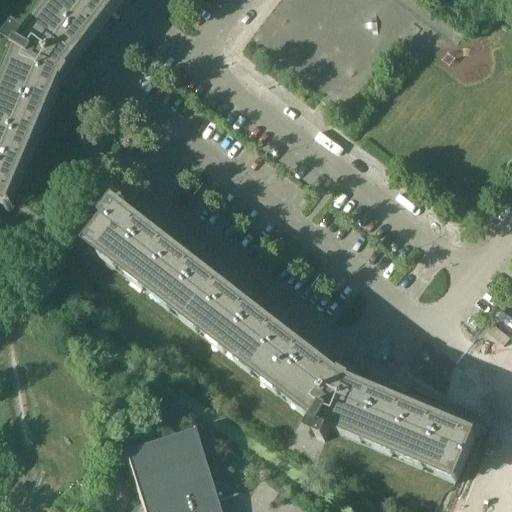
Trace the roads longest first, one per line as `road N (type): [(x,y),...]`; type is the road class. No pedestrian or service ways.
road 1 (residential): [(391,295),(343,354),(144,192),(188,134)]
road 2 (residential): [(483,278),(201,63)]
road 3 (residential): [(188,134),(391,295)]
road 4 (residential): [(143,19),(103,70),(188,134)]
